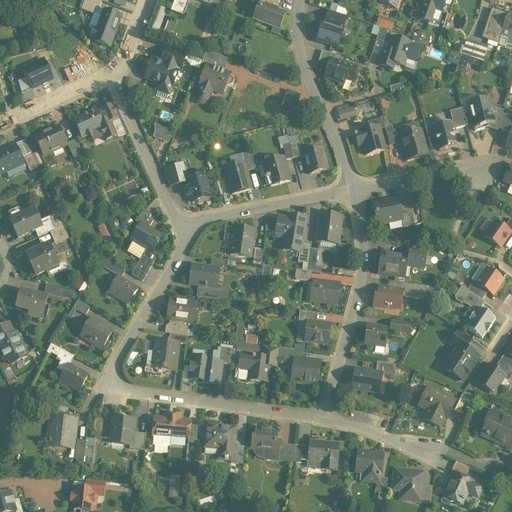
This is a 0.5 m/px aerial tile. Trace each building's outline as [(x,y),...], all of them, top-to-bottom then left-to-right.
[(102,2),(96,0),(84,0),(83,3),(96,8),(96,9),(99,10),(102,2)] [(124,9),(127,1),(124,0),(114,0),(113,4),(124,9)] [(175,0),(170,12),(171,13),(176,0),(187,0),(188,0),(187,0),(201,0),(202,0),(201,0),(175,0)] [(188,0),(187,0),(176,0),(171,13),(181,16),(188,0)] [(279,3),(272,0),(264,0),(262,5),(261,4),(261,5),(262,6),(261,8),(260,8),(256,20),(255,19),(254,21),(277,29),(283,13),(276,10),(279,3)] [(400,0),(381,0),(380,4),(398,9),(400,0)] [(445,0),(426,0),(424,5),(434,8),(434,10),(442,12),(444,5),(445,0)] [(96,8),(83,3),(81,10),(94,15),(96,9),(96,8)] [(434,8),(424,5),(420,20),(430,23),(434,10),(434,8)] [(450,6),(444,5),(442,12),(447,14),(450,6)] [(96,9),(94,15),(89,28),(93,30),(96,31),(103,12),(99,10),(96,9)] [(121,17),(104,11),(103,12),(96,31),(93,30),(90,39),(93,41),(92,42),(107,47),(111,37),(113,38),(121,17)] [(507,16),(491,11),(483,37),(499,42),(500,37),(503,30),(502,30),(507,16)] [(346,17),(329,12),(325,24),(342,29),(346,17)] [(511,16),(507,15),(507,16),(502,30),(503,30),(500,37),(507,40),(506,45),(511,47),(511,16)] [(325,24),(323,23),(316,42),(337,49),(343,30),(342,29),(325,24)] [(392,32),(380,28),(376,41),(387,45),(388,44),(392,32)] [(410,44),(392,39),(390,46),(388,52),(384,51),(382,57),(379,65),(392,69),(394,64),(403,67),(406,58),(416,62),(420,49),(410,45),(410,44)] [(384,51),(388,52),(390,46),(387,45),(376,41),(372,54),(382,57),(384,51)] [(488,48),(475,43),(471,58),(483,62),(488,48)] [(185,55),(167,48),(161,64),(178,70),(178,71),(179,72),(185,55)] [(341,58),(322,51),(318,63),(329,66),(331,61),(339,63),(341,58)] [(225,59),(206,52),(201,66),(206,68),(220,73),(225,59)] [(161,64),(152,60),(145,79),(158,84),(156,90),(169,95),(174,81),(174,82),(176,78),(175,78),(178,71),(178,70),(161,64)] [(44,61),(23,70),(26,78),(31,89),(52,79),(44,61)] [(339,63),(331,61),(329,66),(325,78),(344,84),(346,76),(353,78),(356,69),(339,63)] [(220,73),(206,68),(199,87),(200,88),(198,96),(208,100),(212,91),(219,94),(223,85),(227,87),(230,87),(232,86),(233,85),(234,83),(234,81),(233,79),(231,77),(229,76),(220,73)] [(26,78),(18,82),(21,94),(31,89),(26,78)] [(389,88),(390,94),(406,90),(404,84),(389,88)] [(301,96),(287,91),(283,101),(297,106),(301,96)] [(489,99),(467,105),(474,128),(486,125),(495,123),(491,108),(489,99)] [(112,105),(104,109),(106,112),(110,120),(117,117),(112,105)] [(355,108),(339,111),(340,120),(357,117),(355,108)] [(503,112),(491,108),(495,123),(486,125),(487,129),(497,132),(503,115),(505,108),(504,108),(503,112)] [(462,109),(450,113),(452,122),(450,123),(452,131),(467,127),(462,109)] [(106,112),(98,115),(95,110),(74,120),(82,138),(89,135),(91,139),(93,138),(91,134),(100,130),(106,142),(117,136),(110,120),(106,112)] [(511,118),(503,115),(498,129),(511,134),(511,130),(511,118)] [(382,119),(367,123),(369,130),(378,128),(379,130),(384,129),(385,133),(386,133),(382,119)] [(450,123),(432,128),(439,152),(448,150),(447,147),(456,145),(452,131),(450,123)] [(419,125),(399,130),(401,136),(400,137),(402,143),(406,160),(427,155),(419,125)] [(161,141),(163,135),(168,131),(154,126),(155,132),(153,138),(161,141)] [(58,127),(34,138),(42,157),(67,146),(58,127)] [(369,130),(360,133),(360,134),(355,135),(355,138),(356,137),(358,145),(363,144),(366,156),(384,151),(379,130),(378,128),(369,130)] [(399,130),(386,133),(389,146),(402,143),(400,137),(401,136),(399,130)] [(156,155),(160,164),(170,138),(163,135),(161,141),(156,155)] [(76,140),(69,144),(76,157),(82,154),(76,140)] [(297,143),(290,145),(293,159),(300,157),(297,143)] [(289,144),(282,146),(286,161),(293,159),(290,145),(289,144)] [(15,147),(0,154),(0,162),(5,173),(16,168),(15,167),(23,163),(15,147)] [(322,150),(303,154),(309,175),(327,171),(322,150)] [(250,153),(241,156),(243,164),(244,164),(246,173),(255,171),(250,153)] [(30,154),(23,157),(29,172),(37,169),(30,154)] [(283,159),(263,164),(267,178),(265,178),(266,180),(268,180),(270,187),(279,184),(280,185),(290,182),(287,172),(286,172),(283,159)] [(243,164),(224,169),(231,196),(251,190),(246,173),(244,164),(243,164)] [(182,165),(166,170),(166,171),(166,172),(168,181),(169,182),(170,187),(186,182),(187,182),(185,177),(182,165)] [(511,166),(507,175),(505,176),(503,179),(504,181),(503,182),(511,186),(511,166)] [(201,172),(195,174),(194,177),(191,175),(185,177),(187,182),(186,182),(188,189),(186,190),(185,191),(186,192),(187,195),(187,196),(186,196),(188,197),(190,197),(192,203),(196,202),(198,203),(205,201),(206,199),(210,198),(204,177),(205,176),(204,175),(204,174),(201,172)] [(398,200),(373,205),(377,226),(401,221),(399,209),(398,200)] [(399,209),(401,221),(403,228),(414,226),(410,206),(399,209)] [(33,210),(10,221),(18,239),(19,238),(32,232),(33,232),(35,231),(42,228),(41,227),(33,210)] [(151,216),(144,212),(135,222),(140,226),(141,225),(148,229),(153,222),(149,219),(151,216)] [(341,218),(319,215),(315,242),(338,245),(341,218)] [(305,219),(288,217),(287,220),(278,219),(277,224),(276,234),(276,235),(277,232),(285,234),(284,240),(283,251),(299,254),(299,251),(300,251),(301,245),(305,219)] [(486,235),(495,223),(488,218),(479,231),(486,235)] [(276,234),(277,224),(266,222),(265,233),(276,234)] [(50,223),(41,227),(42,228),(35,231),(38,238),(50,233),(53,231),(50,223)] [(98,227),(106,244),(115,240),(108,223),(98,227)] [(504,229),(495,223),(486,235),(484,237),(500,248),(510,234),(504,229)] [(148,229),(141,225),(140,226),(131,241),(133,242),(146,250),(147,250),(152,253),(162,237),(148,229)] [(53,231),(50,233),(55,246),(69,239),(63,227),(53,231)] [(254,231),(234,228),(230,256),(250,259),(254,231)] [(285,234),(277,232),(276,235),(275,239),(284,240),(285,234)] [(146,250),(133,242),(128,251),(141,259),(146,250)] [(301,245),(300,251),(299,251),(299,254),(298,263),(307,264),(309,249),(309,246),(301,245)] [(49,246),(26,256),(35,277),(59,266),(49,246)] [(263,250),(255,249),(252,265),(261,266),(263,250)] [(318,251),(309,249),(307,264),(306,272),(312,273),(320,274),(323,258),(317,258),(318,251)] [(141,259),(131,275),(142,282),(158,256),(152,253),(147,250),(146,250),(141,259)] [(408,258),(406,268),(424,270),(426,254),(410,251),(410,255),(408,255),(408,258)] [(405,258),(381,254),(378,274),(395,277),(402,278),(404,268),(404,267),(405,258)] [(125,272),(106,260),(100,267),(118,277),(121,279),(125,272)] [(227,262),(211,260),(210,268),(219,269),(219,270),(226,271),(227,262)] [(460,268),(453,264),(448,273),(456,276),(460,268)] [(210,268),(192,266),(189,286),(199,287),(217,289),(219,270),(219,269),(210,268)] [(477,284),(488,292),(493,295),(502,281),(486,270),(477,284)] [(306,272),(296,271),(295,279),(311,281),(312,273),(306,272)] [(121,279),(118,277),(108,293),(108,294),(109,292),(116,296),(115,298),(128,306),(138,289),(121,279)] [(83,278),(76,289),(84,294),(91,283),(83,278)] [(387,291),(402,293),(402,291),(403,284),(394,282),(388,281),(388,288),(387,291)] [(340,286),(313,282),(312,290),(315,290),(314,302),(337,306),(340,286)] [(477,284),(473,282),(467,291),(470,293),(482,301),(488,292),(477,284)] [(408,285),(403,284),(402,291),(401,297),(420,300),(420,297),(422,287),(408,285)] [(63,289),(46,285),(44,294),(61,298),(63,289)] [(217,289),(199,287),(197,298),(224,302),(227,299),(228,292),(226,288),(222,288),(220,289),(217,289)] [(402,293),(387,291),(388,288),(379,287),(377,298),(375,298),(373,308),(384,310),(385,307),(399,309),(401,297),(402,291),(402,293)] [(434,289),(422,287),(420,297),(430,298),(431,295),(433,293),(434,289)] [(462,305),(463,303),(470,293),(467,291),(462,288),(455,297),(456,301),(462,305)] [(47,298),(20,291),(16,308),(30,312),(28,317),(38,319),(42,306),(45,306),(47,298)] [(482,301),(470,293),(463,303),(475,311),(478,308),(480,310),(485,303),(482,301)] [(90,309),(78,301),(73,309),(85,317),(90,309)] [(196,305),(170,301),(169,308),(170,308),(170,311),(168,312),(167,317),(170,320),(169,325),(166,327),(165,334),(170,335),(188,337),(192,338),(193,331),(194,323),(191,323),(193,315),(195,313),(196,305)] [(475,311),(473,315),(468,321),(470,322),(465,329),(482,340),(486,333),(487,334),(491,327),(495,320),(480,310),(478,308),(475,311)] [(316,314),(299,312),(298,322),(308,323),(315,324),(316,314)] [(112,331),(91,319),(79,338),(100,351),(112,331)] [(407,323),(391,321),(390,333),(406,335),(407,323)] [(315,324),(308,323),(305,342),(326,345),(329,326),(315,324)] [(16,335),(14,336),(8,325),(0,329),(0,354),(4,363),(8,361),(11,367),(27,359),(16,335)] [(387,329),(367,326),(364,345),(376,347),(376,346),(385,348),(387,329)] [(472,341),(459,332),(452,341),(458,346),(459,345),(466,350),(472,341)] [(188,337),(170,335),(169,343),(180,344),(180,345),(187,346),(188,337)] [(258,346),(259,336),(248,335),(247,344),(258,346)] [(147,356),(150,342),(138,340),(135,354),(147,356)] [(169,343),(156,341),(153,368),(162,369),(161,371),(175,372),(178,356),(180,345),(180,344),(169,343)] [(458,346),(443,368),(463,382),(478,358),(466,350),(459,345),(458,346)] [(232,350),(220,348),(218,363),(222,364),(222,365),(230,366),(232,350)] [(279,349),(267,348),(265,359),(264,366),(269,367),(276,368),(278,360),(279,349)] [(302,352),(279,349),(278,360),(295,362),(295,361),(301,362),(302,352)] [(74,357),(61,350),(58,357),(70,364),(74,357)] [(511,358),(505,353),(501,360),(511,367),(511,358)] [(218,363),(204,361),(204,359),(191,357),(188,380),(199,382),(199,384),(219,386),(222,365),(222,364),(218,363)] [(265,359),(252,357),(252,358),(241,357),(240,365),(239,369),(250,371),(249,381),(267,383),(269,367),(264,366),(265,359)] [(511,367),(501,360),(494,370),(505,377),(503,379),(507,382),(511,375),(511,367)] [(301,362),(295,361),(295,362),(294,369),(296,370),(294,383),(299,383),(298,384),(301,385),(301,384),(315,386),(318,368),(312,367),(312,365),(310,363),(301,362)] [(396,366),(377,363),(375,373),(382,375),(394,377),(396,366)] [(250,371),(239,369),(240,365),(238,365),(236,366),(234,379),(249,381),(250,371)] [(87,376),(69,366),(60,382),(79,392),(87,376)] [(489,366),(478,383),(490,391),(496,393),(500,387),(499,385),(503,379),(505,377),(494,370),(489,366)] [(375,373),(355,370),(352,390),(375,394),(376,384),(379,385),(381,375),(382,376),(382,375),(375,373)] [(455,402),(428,389),(421,403),(428,406),(422,420),(440,428),(444,420),(446,421),(455,402)] [(472,403),(461,398),(454,412),(465,417),(472,403)] [(511,440),(511,423),(493,414),(483,436),(508,448),(511,440)] [(167,420),(154,419),(153,425),(152,437),(153,437),(171,439),(173,416),(167,416),(167,420)] [(190,422),(178,421),(178,417),(173,416),(171,439),(188,440),(189,440),(190,426),(190,422)] [(75,422),(51,419),(49,444),(72,447),(75,422)] [(132,422),(114,420),(112,442),(130,444),(131,433),(132,422)] [(153,425),(147,424),(145,435),(145,443),(153,443),(153,437),(152,437),(153,425)] [(219,425),(207,424),(204,447),(220,449),(219,460),(224,460),(224,461),(228,462),(228,461),(231,461),(233,448),(235,429),(226,428),(225,430),(219,429),(219,425)] [(197,426),(190,426),(189,440),(188,440),(188,444),(195,445),(197,426)] [(274,431),(257,429),(254,432),(254,436),(252,436),(250,449),(259,450),(259,447),(267,448),(265,461),(280,463),(282,444),(281,441),(274,441),(275,438),(276,437),(276,434),(274,431)] [(145,435),(131,433),(130,444),(129,450),(144,451),(145,443),(145,435)] [(171,439),(153,437),(153,443),(152,445),(169,447),(169,448),(170,448),(171,439)] [(95,440),(86,439),(85,442),(84,458),(93,459),(95,440)] [(85,442),(76,441),(74,460),(83,460),(84,458),(85,442)] [(328,445),(311,443),(311,442),(310,442),(310,447),(308,461),(326,463),(325,470),(335,471),(338,445),(328,444),(328,445)] [(295,446),(282,444),(280,463),(293,464),(293,463),(295,446)] [(310,447),(295,446),(293,463),(301,464),(301,460),(308,461),(310,447)] [(243,449),(233,448),(231,461),(230,464),(243,465),(245,448),(244,448),(243,449)] [(382,456),(358,453),(356,473),(369,474),(368,483),(376,483),(379,484),(379,479),(382,456)] [(469,469),(455,463),(451,472),(452,476),(463,481),(465,479),(469,469)] [(511,475),(496,468),(491,479),(505,486),(511,475)] [(422,474),(395,471),(393,490),(406,492),(406,501),(419,502),(420,502),(421,488),(422,474)] [(452,476),(450,480),(451,482),(449,485),(444,497),(452,501),(453,500),(459,503),(463,502),(467,493),(477,498),(481,488),(472,484),(472,482),(465,479),(463,481),(452,476)] [(387,480),(379,479),(379,484),(376,483),(374,494),(386,495),(387,480)] [(104,483),(87,482),(86,491),(96,492),(96,493),(103,493),(104,483)] [(432,489),(421,488),(420,502),(419,502),(419,504),(430,505),(432,489)] [(86,491),(74,489),(73,496),(72,496),(71,502),(73,503),(72,510),(90,511),(91,511),(94,511),(95,503),(92,503),(93,496),(95,496),(96,493),(96,492),(86,491)] [(10,493),(0,495),(0,500),(3,511),(12,511),(15,511),(10,493)]
